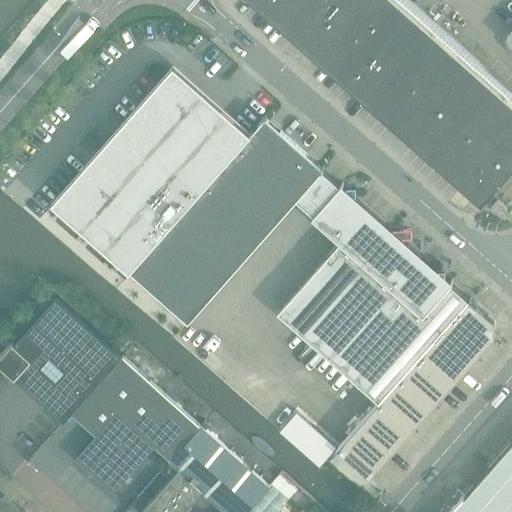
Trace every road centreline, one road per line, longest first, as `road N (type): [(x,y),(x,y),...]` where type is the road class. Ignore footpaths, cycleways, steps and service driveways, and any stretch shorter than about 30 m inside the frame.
road 1 (unclassified): [(500,265),(193,0)]
road 2 (unclassified): [(386,511),(511,367)]
